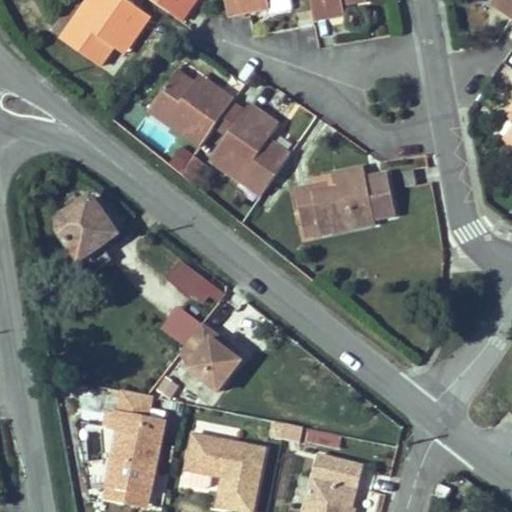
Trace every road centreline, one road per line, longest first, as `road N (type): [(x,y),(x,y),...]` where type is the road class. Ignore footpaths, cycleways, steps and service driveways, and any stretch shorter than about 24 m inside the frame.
road 1 (tertiary): [(426,412),(77,129)]
road 2 (secondary): [(0,269),(39,511)]
road 3 (residential): [(511,265),(472,231),(447,127)]
road 4 (residential): [(330,79),(360,127),(398,137),(447,127)]
road 5 (residential): [(511,307),(426,412)]
